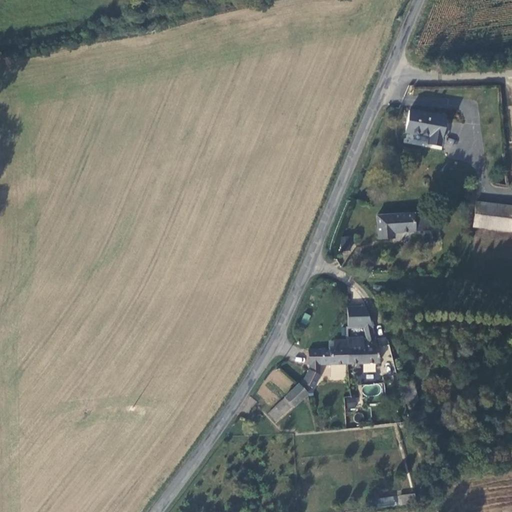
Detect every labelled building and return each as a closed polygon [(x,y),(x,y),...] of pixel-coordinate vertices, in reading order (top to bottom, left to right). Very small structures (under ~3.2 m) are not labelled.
[(448,118),(409,111),(405,135),(432,140),(430,148),(442,150),(448,118)] [(511,229),(511,204),(477,201),(475,226),(511,229)] [(431,210),(376,213),(377,239),(397,238),(396,234),(422,233),(422,230),(432,230),(431,210)] [(351,236),(340,236),(341,251),(351,250),(351,236)] [(365,307),(348,307),(348,327),(363,327),(365,333),(365,338),(349,338),(349,339),(349,363),(380,362),(375,338),(373,327),(365,307)] [(300,321),(306,325),(311,316),(305,312),(300,321)] [(349,363),(349,339),(333,339),(333,345),(329,346),(328,349),(308,349),(308,364),(309,364),(309,369),(303,381),(300,386),(306,391),(310,386),(314,389),(321,376),(321,364),(349,363)] [(293,406),(307,393),(306,391),(300,386),(298,384),(284,397),(293,405),(293,406)] [(276,422),(293,405),(284,397),(268,413),(276,422)] [(355,398),(346,399),(347,408),(356,407),(355,398)] [(409,496),(373,499),(374,508),(410,505),(409,496)]
